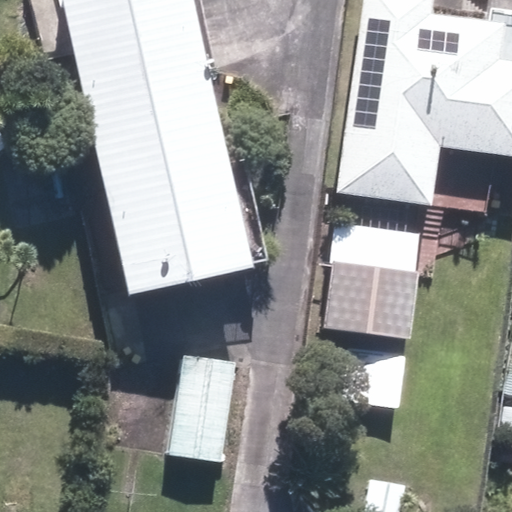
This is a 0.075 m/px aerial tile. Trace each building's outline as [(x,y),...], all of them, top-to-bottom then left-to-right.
[(47,0),(113,304),(237,278),(176,0),(47,0)] [(355,0),(326,199),(423,213),(432,155),(511,166),(511,15),(480,11),(478,28),(419,20),(421,0),(355,0)] [(333,226),(317,331),(402,344),(418,238),(333,226)] [(97,327),(86,246),(38,253),(50,334),(97,327)] [(399,351),(341,347),(337,406),(396,409),(399,351)] [(174,356),(159,460),(214,468),(229,364),(174,356)] [(398,511),(400,482),(361,481),(359,511),(398,511)]
